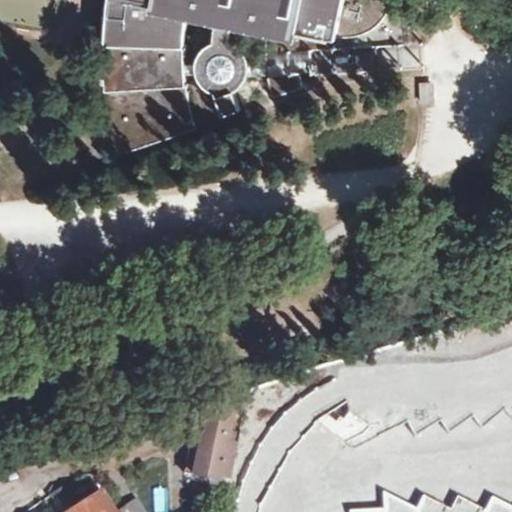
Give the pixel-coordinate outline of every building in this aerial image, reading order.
[(302,72),(313,72),(313,60),(312,50),(412,43),(410,21),(405,1),(405,0),(110,0),(110,2),(108,34),(106,63),(105,101),(109,158),(198,128),(195,116),(191,101),(188,85),(187,74),(200,74),(203,81),(209,88),(218,92),(226,115),(243,109),(237,91),(242,88),(247,83),(250,77),(270,75),(272,87),(275,97),(305,87),(303,79),(302,72)] [(230,488),(238,447),(229,445),(234,422),(206,417),(200,447),(192,445),(186,473),(194,475),(192,480),(230,488)] [(268,494),(264,511),(470,511),(475,488),(351,460),(340,510),(268,494)] [(317,468),(310,501),(336,507),(344,473),(317,468)] [(60,511),(115,511),(102,492),(88,501),(85,496),(66,509),(62,504),(57,507),(60,511)] [(120,509),(121,511),(145,511),(137,498),(120,509)]
